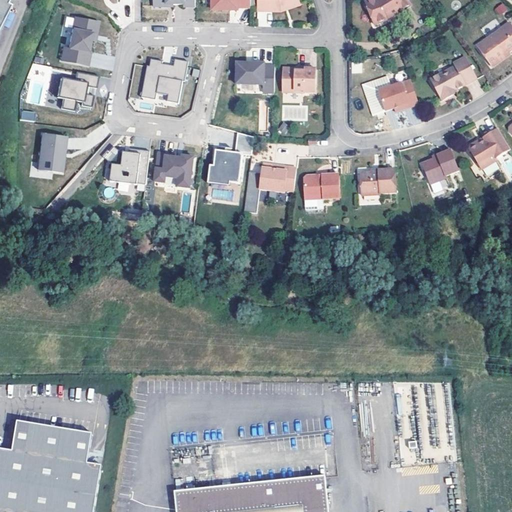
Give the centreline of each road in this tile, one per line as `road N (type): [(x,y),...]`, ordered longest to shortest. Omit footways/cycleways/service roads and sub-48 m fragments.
road 1 (residential): [(215,39),(139,39),(129,50),(119,102),(130,119),(189,122),(215,46)]
road 2 (residential): [(336,40),(338,121),(356,141),(430,127),(511,83)]
road 3 (residential): [(336,40),(215,39)]
